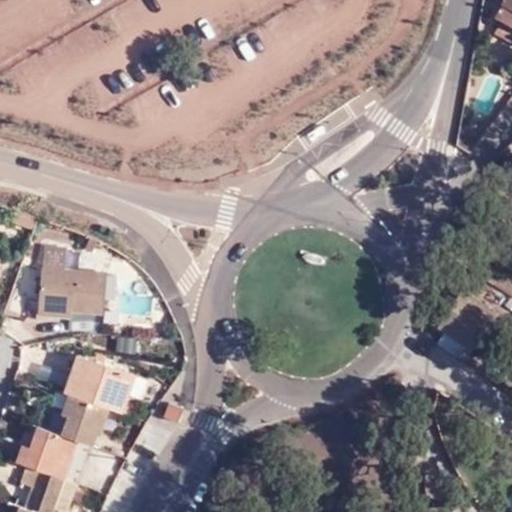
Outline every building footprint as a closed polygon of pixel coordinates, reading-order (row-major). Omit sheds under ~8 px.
[(511,0),(505,0),(496,16),(511,25),(511,0)] [(477,140),(457,130),(455,143),(469,151),(477,140)] [(44,242),(42,265),(65,267),(67,244),(44,242)] [(65,267),(42,265),(39,297),(29,296),(28,310),(68,313),(70,313),(70,308),(103,309),(105,270),(65,267)] [(445,329),(463,341),(471,345),(494,313),(462,292),(439,324),(445,329)] [(102,327),(103,309),(70,308),(70,313),(68,313),(67,328),(80,325),(102,327)] [(471,345),(463,341),(445,329),(436,341),(455,354),(462,359),(471,345)] [(64,389),(71,392),(110,405),(134,414),(148,376),(79,351),(64,389)] [(110,405),(71,392),(65,410),(45,403),(39,422),(79,437),(93,442),(97,429),(101,430),(110,405)] [(164,413),(175,418),(177,419),(183,403),(171,398),(164,413)] [(79,437),(39,422),(31,444),(24,442),(18,458),(30,463),(65,475),(79,437)] [(77,480),(65,475),(30,463),(24,477),(36,482),(42,485),(34,507),(49,511),(78,511),(80,508),(68,503),(77,480)] [(28,505),(34,507),(42,485),(36,482),(28,505)] [(49,511),(34,507),(28,505),(21,503),(17,511),(49,511)]
